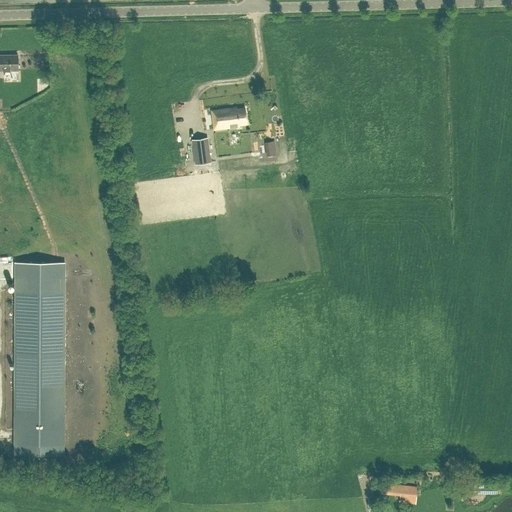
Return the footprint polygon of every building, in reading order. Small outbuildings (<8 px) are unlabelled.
[(0,69),(18,70),(17,55),(0,54),(0,69)] [(247,123),(245,108),(237,109),(237,107),(212,110),(214,129),(239,126),(239,124),(247,123)] [(207,138),(193,140),(196,163),(210,162),(207,138)] [(219,141),(220,155),(236,155),(236,140),(219,141)] [(64,262),(15,262),(14,444),(63,444),(64,262)] [(45,445),(31,445),(31,463),(46,463),(45,445)] [(392,494),(400,495),(416,497),(417,486),(397,484),(393,483),(392,494)]
